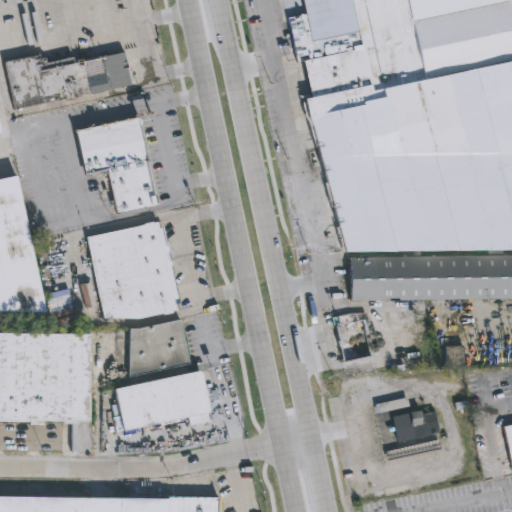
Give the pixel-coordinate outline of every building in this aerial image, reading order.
[(507,0),(511,21),(511,298),(348,301),(348,257),(412,256),(412,250),(344,252),(308,116),(306,116),(302,97),(309,96),(301,60),(295,62),(281,0),(507,0)] [(120,52),(127,85),(11,109),(1,61),(34,54),(35,59),(42,57),(43,63),(70,57),(71,63),(120,52)] [(135,117),(144,160),(148,159),(158,204),(114,214),(104,169),(83,173),(73,130),(135,117)] [(0,177),(13,175),(42,312),(0,311),(0,177)] [(155,222),(157,228),(161,227),(176,300),(172,301),(174,310),(161,314),(161,313),(135,318),(101,317),(84,237),(155,222)] [(361,320),(369,356),(342,362),(338,346),(337,346),(336,341),(338,340),(335,326),(337,325),(335,315),(353,311),(364,312),(365,319),(361,320)] [(178,319),(187,364),(127,377),(127,328),(145,326),(146,328),(149,327),(149,326),(178,319)] [(87,420),(87,422),(0,420),(0,333),(88,335),(87,420)] [(445,364),(444,364),(443,346),(462,346),(462,363),(445,364)] [(205,411),(207,421),(199,423),(197,414),(176,419),(177,420),(132,428),(133,433),(127,435),(126,429),(120,431),(116,416),(112,417),(110,406),(114,405),(111,390),(197,371),(205,411)] [(417,409),(418,414),(433,411),(438,433),(396,443),(390,415),(417,409)] [(511,468),(511,469),(502,427),(511,424),(511,468)] [(440,448),(386,460),(384,452),(438,440),(440,448)] [(0,511),(0,496),(210,498),(216,498),(216,511),(0,511)]
